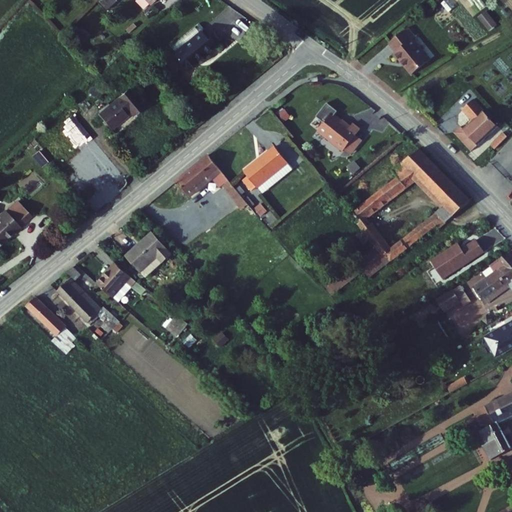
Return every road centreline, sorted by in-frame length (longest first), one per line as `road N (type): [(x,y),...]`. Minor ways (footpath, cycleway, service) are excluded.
road 1 (tertiary): [(314,47),(0,309)]
road 2 (tertiary): [(511,221),(405,116),(314,47)]
